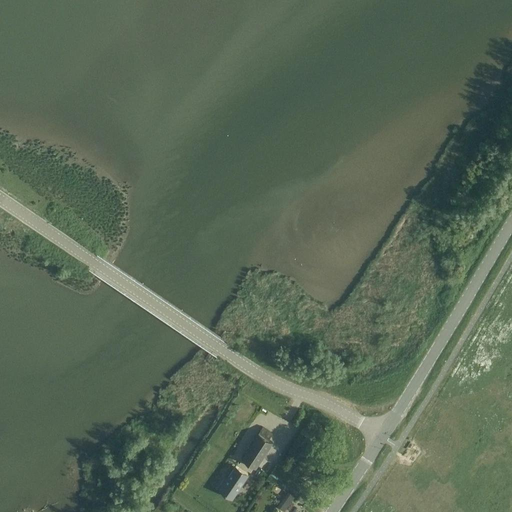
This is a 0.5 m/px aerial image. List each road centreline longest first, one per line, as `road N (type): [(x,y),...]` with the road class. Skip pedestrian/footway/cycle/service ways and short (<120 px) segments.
road 1 (secondary): [(381,436),(262,378),(0,201)]
road 2 (secondary): [(381,436),(511,225)]
